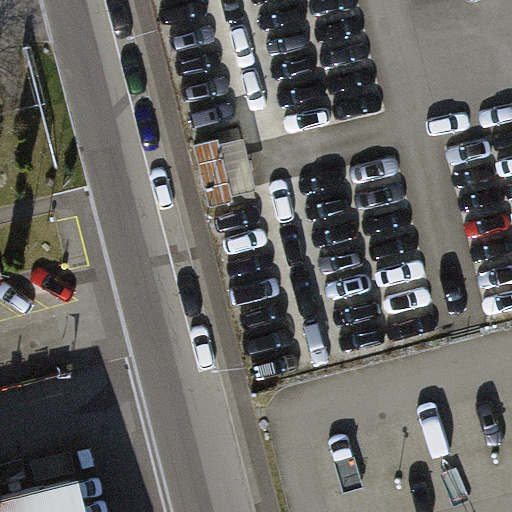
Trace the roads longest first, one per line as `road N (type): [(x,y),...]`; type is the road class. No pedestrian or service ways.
road 1 (residential): [(78,0),(210,511)]
road 2 (unknown): [(411,98),(478,365)]
